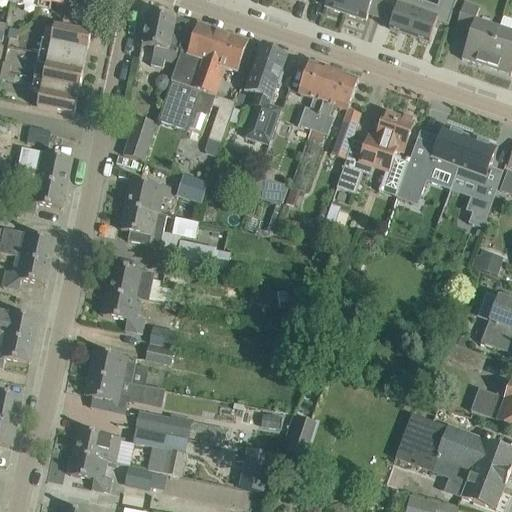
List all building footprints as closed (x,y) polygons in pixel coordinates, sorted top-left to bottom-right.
[(39,0),(37,9),(50,12),(52,3),(67,6),(68,0),(39,0)] [(328,0),(325,9),(346,16),(351,0),(328,0)] [(351,0),(346,16),(366,23),(374,0),(351,0)] [(388,33),(406,39),(419,0),(389,0),(388,5),(396,9),(388,33)] [(445,0),(423,0),(409,41),(429,49),(437,24),(447,27),(456,3),(445,0)] [(462,61),(487,69),(499,31),(475,23),(480,9),(465,4),(456,31),(471,36),(462,61)] [(177,65),(180,53),(191,24),(176,19),(149,13),(142,46),(155,49),(151,68),(163,70),(165,62),(177,65)] [(62,29),(72,32),(74,22),(73,22),(64,20),(62,29)] [(74,22),(72,32),(82,34),(84,24),(74,22)] [(82,34),(91,36),(93,26),(84,24),(82,34)] [(158,123),(188,133),(201,93),(203,94),(223,35),(198,26),(188,56),(180,53),(177,65),(171,83),(172,83),(158,123)] [(72,32),(62,29),(55,28),(52,43),(43,41),(40,54),(86,63),(91,36),(82,34),(72,32)] [(18,32),(11,31),(9,40),(16,41),(18,32)] [(511,35),(499,31),(487,69),(511,77),(511,74),(511,35)] [(248,44),(223,35),(203,94),(201,93),(188,133),(202,138),(212,108),(219,110),(209,140),(222,145),(236,104),(216,98),(226,70),(237,74),(248,44)] [(286,57),(262,48),(246,93),(256,96),(252,108),(256,109),(245,140),(269,148),(282,111),(269,107),(286,57)] [(86,63),(40,54),(37,66),(46,68),(43,82),(80,90),(86,63)] [(4,65),(3,73),(9,74),(11,66),(4,65)] [(314,132),(334,74),(310,65),(299,95),(313,100),(309,112),(305,110),(299,127),(309,131),(314,132)] [(9,75),(9,74),(3,73),(1,82),(7,83),(9,75)] [(359,82),(334,74),(314,132),(309,131),(306,139),(322,145),(325,136),(327,137),(333,120),(329,118),(333,107),(348,113),(359,82)] [(7,83),(7,84),(14,86),(15,77),(9,75),(7,83)] [(160,78),(159,79),(158,80),(157,81),(157,82),(156,83),(156,85),(156,86),(157,87),(157,89),(158,90),(159,91),(160,91),(161,92),(163,92),(164,92),(165,92),(166,92),(168,91),(169,90),(170,89),(170,88),(171,87),(171,85),(171,84),(170,83),(170,81),(169,80),(168,79),(167,79),(166,78),(164,78),(163,78),(162,78),(160,78)] [(80,90),(43,82),(35,80),(32,93),(41,95),(38,109),(74,117),(80,90)] [(244,114),(235,111),(231,124),(240,127),(244,114)] [(346,162),(362,116),(349,112),(332,156),(346,162)] [(403,154),(414,124),(412,124),(413,121),(404,117),(403,121),(385,114),(376,141),(369,138),(360,164),(386,174),(380,194),(397,200),(410,162),(394,157),(396,152),(403,154)] [(157,126),(155,125),(136,119),(123,157),(145,164),(157,126)] [(397,200),(396,202),(411,208),(415,198),(420,200),(431,170),(454,178),(455,178),(469,139),(443,130),(437,147),(418,140),(410,162),(397,200)] [(30,131),(27,145),(49,150),(52,136),(30,131)] [(469,139),(455,178),(455,179),(475,186),(466,213),(472,215),(468,226),(483,231),(503,174),(490,169),(497,150),(487,146),(488,143),(474,137),(473,141),(469,139)] [(16,178),(34,181),(67,188),(72,161),(22,150),(16,178)] [(363,175),(345,168),(337,190),(356,196),(363,175)] [(184,178),(177,199),(201,206),(208,185),(184,178)] [(62,211),(67,188),(34,181),(30,198),(23,196),(19,212),(36,215),(38,206),(62,211)] [(131,181),(126,208),(159,216),(163,200),(171,201),(173,190),(131,181)] [(159,216),(126,208),(121,232),(130,234),(128,243),(160,250),(167,218),(159,216)] [(199,225),(176,220),(172,236),(196,241),(199,225)] [(17,260),(50,267),(55,242),(6,231),(1,256),(18,259),(17,260)] [(253,261),(241,259),(217,254),(218,252),(180,244),(176,264),(237,277),(237,276),(250,279),(253,261)] [(476,256),(472,269),(497,277),(504,260),(482,252),(480,258),(476,256)] [(50,267),(17,260),(14,274),(6,273),(3,288),(20,291),(22,282),(46,287),(50,267)] [(107,296),(141,303),(141,302),(166,307),(169,291),(160,289),(161,284),(154,283),(155,276),(113,267),(107,296)] [(137,319),(141,303),(107,296),(103,318),(127,323),(125,333),(142,336),(145,321),(137,319)] [(511,304),(498,299),(480,344),(511,356),(511,304)] [(0,311),(0,335),(2,336),(34,343),(39,320),(0,311)] [(178,335),(153,329),(150,345),(174,350),(178,335)] [(5,360),(29,365),(34,343),(2,336),(0,344),(0,369),(3,370),(5,360)] [(457,337),(454,345),(465,349),(468,341),(457,337)] [(485,359),(450,346),(445,360),(480,373),(485,359)] [(170,367),(173,353),(149,348),(146,362),(170,367)] [(91,375),(146,387),(149,370),(136,368),(137,361),(95,353),(91,375)] [(146,387),(91,375),(86,398),(110,403),(108,413),(125,416),(127,407),(135,406),(161,412),(165,392),(146,388),(146,387)] [(511,385),(503,382),(496,398),(479,392),(471,414),(511,428),(511,385)] [(0,423),(16,427),(22,399),(0,394),(0,423)] [(171,416),(170,420),(140,414),(137,429),(189,440),(190,439),(201,442),(204,429),(193,426),(194,421),(171,416)] [(281,431),(282,419),(263,416),(261,429),(281,431)] [(511,453),(412,416),(401,444),(507,484),(511,469),(511,453)] [(317,425),(297,418),(286,453),(306,460),(317,425)] [(0,446),(12,449),(16,427),(0,423),(0,446)] [(74,457),(107,464),(107,463),(116,465),(121,440),(79,431),(74,457)] [(189,442),(136,431),(133,446),(167,453),(163,475),(183,479),(188,456),(186,456),(189,442)] [(496,511),(507,484),(401,444),(395,462),(466,489),(462,499),(496,511)] [(247,452),(239,490),(264,495),(272,457),(247,452)] [(104,478),(107,464),(74,457),(70,477),(94,482),(92,492),(109,495),(112,480),(104,478)] [(129,470),(125,488),(150,493),(150,488),(165,491),(168,478),(129,470)] [(456,511),(457,511),(409,501),(406,511),(456,511)]
